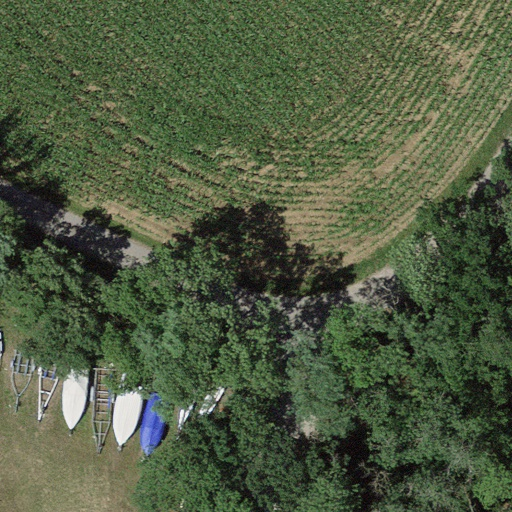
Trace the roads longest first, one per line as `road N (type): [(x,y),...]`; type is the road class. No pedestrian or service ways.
road 1 (track): [(511,166),(493,197),(376,279),(300,305),(206,293),(0,198)]
road 2 (track): [(300,305),(318,393),(300,511)]
